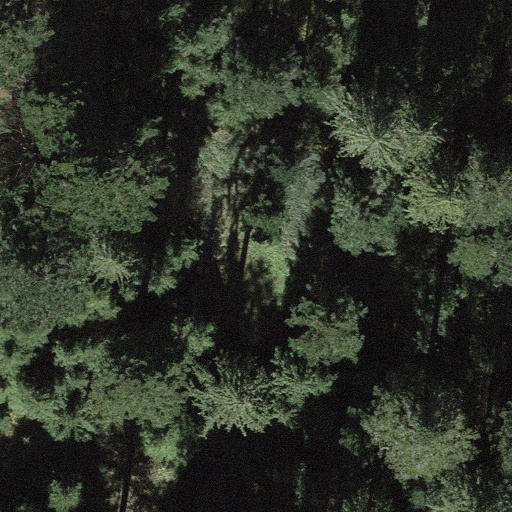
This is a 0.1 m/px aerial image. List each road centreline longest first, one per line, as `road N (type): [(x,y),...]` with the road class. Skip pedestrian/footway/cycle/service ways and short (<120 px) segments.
road 1 (track): [(511,54),(378,207),(251,396),(188,511)]
road 2 (track): [(345,255),(377,375),(430,511)]
